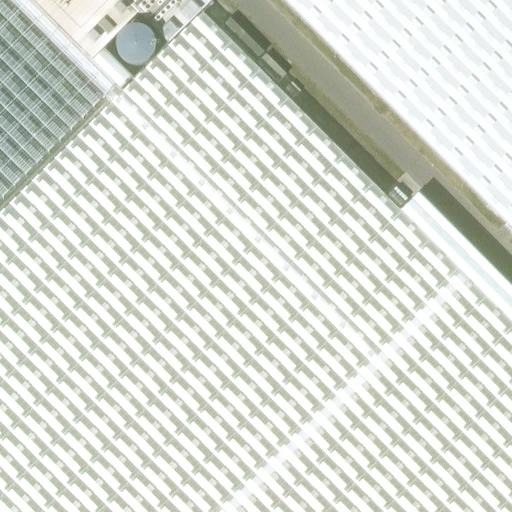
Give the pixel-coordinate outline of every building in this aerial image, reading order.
[(121,90),(121,89),(31,0),(0,0),(0,200),(104,98),(107,101),(121,90)] [(31,0),(121,89),(132,79),(103,50),(139,14),(169,45),(202,13),(213,2),(211,0),(31,0)] [(511,0),(283,0),(511,229),(511,0)] [(0,511),(511,511),(511,324),(400,212),(202,13),(169,45),(171,46),(124,93),(121,90),(107,101),(111,105),(0,215),(0,511)] [(220,28),(254,62),(263,53),(230,19),(220,28)] [(257,63),(277,84),(285,75),(266,55),(257,63)] [(388,108),(380,100),(373,106),(381,115),(388,108)] [(511,288),(418,194),(400,212),(511,324),(511,288)]
